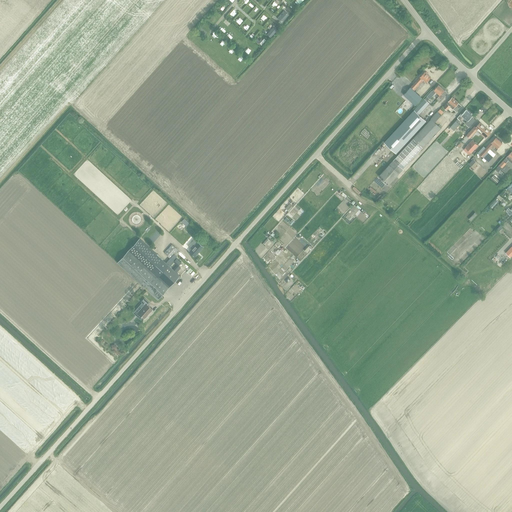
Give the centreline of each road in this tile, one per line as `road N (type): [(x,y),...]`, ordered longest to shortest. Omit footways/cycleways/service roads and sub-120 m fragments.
road 1 (unclassified): [(0,506),(427,31)]
road 2 (track): [(457,275),(351,187)]
